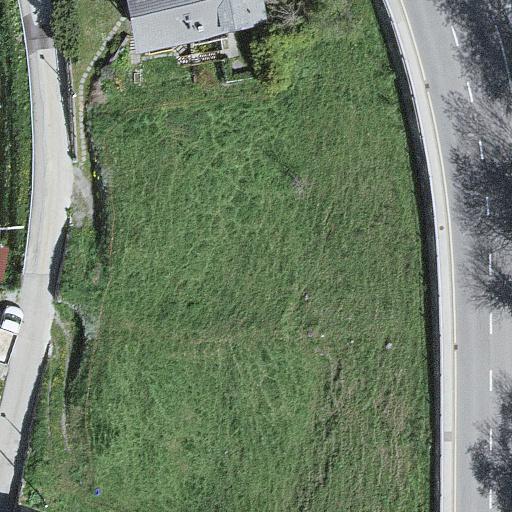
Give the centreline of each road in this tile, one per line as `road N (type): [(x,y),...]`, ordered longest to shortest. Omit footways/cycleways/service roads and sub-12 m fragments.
road 1 (secondary): [(491,511),(484,159),(443,0)]
road 2 (residential): [(0,434),(39,282),(54,176),(36,0)]
